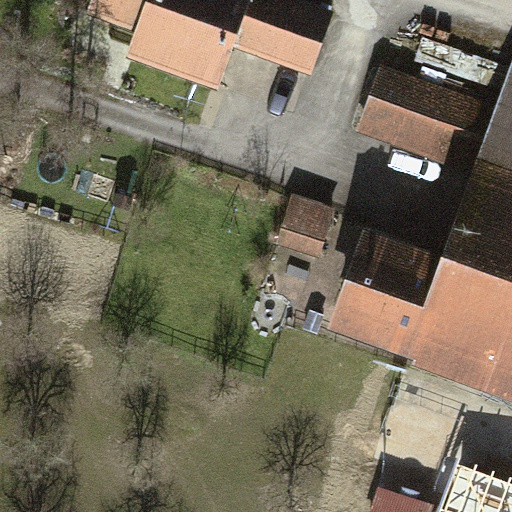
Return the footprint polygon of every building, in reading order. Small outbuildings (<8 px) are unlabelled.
[(96,0),(93,9),(142,28),(132,54),(215,85),(246,0),(96,0)] [(295,0),(269,0),(251,50),(308,71),(329,12),(295,0)] [(365,239),(333,331),(511,392),(511,70),(498,110),(389,73),(372,122),(486,162),(449,268),(365,239)] [(294,203),(288,256),(336,262),(342,208),(294,203)] [(511,511),(511,493),(454,479),(445,511),(511,511)]
